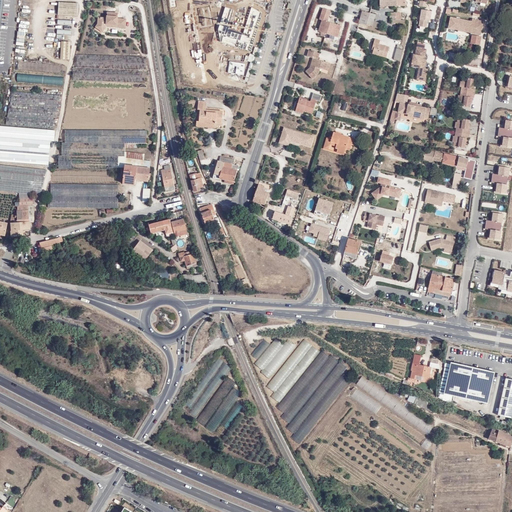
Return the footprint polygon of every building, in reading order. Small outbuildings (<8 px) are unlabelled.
[(58,16),(78,16),(78,3),(58,3),(58,16)] [(320,32),(338,37),(341,26),(327,21),(330,11),(323,8),(319,19),(323,21),(320,32)] [(375,14),(362,10),(359,21),(372,25),(374,19),(375,14)] [(430,21),(432,12),(422,10),(420,19),(419,26),(427,28),(428,21),(430,21)] [(101,30),(104,25),(104,23),(116,24),(116,23),(120,23),(119,27),(124,27),(125,19),(117,18),(117,13),(107,13),(107,18),(98,18),(98,23),(96,26),(101,30)] [(448,28),(480,35),(483,22),(472,19),(471,21),(450,17),(448,28)] [(57,38),(64,39),(64,34),(71,35),(71,31),(57,29),(57,38)] [(482,37),(472,35),(470,43),(480,46),(482,37)] [(380,40),(374,39),(372,46),(374,47),(372,52),(372,53),(386,57),(388,46),(379,44),(380,40)] [(60,42),(61,60),(70,59),(70,42),(60,42)] [(417,48),(416,48),(414,55),(413,54),(411,64),(412,64),(411,66),(419,68),(416,79),(425,81),(427,70),(424,69),(426,60),(424,60),(424,58),(426,49),(424,49),(425,44),(418,43),(417,48)] [(320,68),(328,70),(330,62),(318,59),(319,51),(308,48),(306,56),(311,57),(309,66),(306,70),(312,77),(319,71),(320,68)] [(396,48),(393,59),(399,60),(402,50),(396,48)] [(73,80),(107,81),(110,56),(77,54),(77,67),(73,67),(73,80)] [(145,70),(145,57),(110,56),(107,81),(147,83),(148,70),(145,70)] [(18,71),(36,72),(36,69),(40,70),(41,63),(19,62),(18,71)] [(458,101),(459,102),(459,106),(471,108),(473,96),(475,96),(475,90),(474,90),(475,81),(463,79),(463,82),(461,81),(460,87),(462,87),(461,92),(460,96),(458,96),(458,101)] [(57,129),(62,96),(13,91),(6,125),(57,129)] [(317,99),(320,100),(322,94),(313,92),(311,100),(300,97),(296,110),(304,113),(304,111),(312,113),(317,99)] [(408,96),(397,93),(396,101),(407,103),(408,96)] [(206,103),(206,101),(198,100),(198,108),(200,108),(199,121),(197,121),(196,126),(215,127),(215,125),(221,125),(223,111),(218,110),(211,110),(205,109),(206,105),(206,103)] [(400,102),(398,111),(404,112),(405,109),(406,103),(400,102)] [(423,116),(428,117),(430,108),(406,103),(405,109),(408,110),(407,113),(409,113),(411,114),(413,116),(419,117),(421,116),(423,116)] [(511,119),(504,118),(504,120),(505,120),(504,129),(499,128),(498,136),(503,136),(502,146),(501,146),(500,147),(511,148),(511,119)] [(453,142),(454,142),(454,147),(466,149),(468,137),(470,137),(471,131),(469,131),(470,122),(458,120),(458,123),(456,122),(455,128),(457,128),(456,133),(455,137),(454,137),(453,142)] [(50,141),(54,141),(54,130),(0,126),(0,161),(48,165),(50,141)] [(300,132),(284,126),(279,141),(286,143),(288,135),(300,139),(300,141),(310,145),(313,136),(303,132),(302,134),(300,133),(300,132)] [(65,142),(62,142),(61,152),(124,151),(124,144),(147,144),(146,130),(65,130),(65,142)] [(345,147),(350,148),(354,138),(333,132),(331,139),(330,142),(336,143),(334,147),(338,148),(337,152),(343,154),(345,147)] [(288,144),(290,138),(300,141),(300,139),(288,135),(286,143),(288,144)] [(326,137),(323,148),(337,152),(338,148),(334,147),(336,143),(330,142),(331,139),(326,137)] [(124,156),(124,151),(61,152),(61,156),(58,156),(58,168),(117,168),(118,155),(124,156)] [(433,159),(433,160),(457,165),(459,157),(435,151),(433,159)] [(144,154),(127,152),(126,157),(138,159),(143,160),(144,154)] [(138,159),(126,157),(125,164),(137,166),(138,159)] [(467,159),(459,157),(457,165),(465,167),(467,159)] [(150,165),(142,164),(143,160),(138,159),(137,166),(149,168),(150,165)] [(214,176),(224,178),(233,181),(237,165),(232,164),(219,160),(218,160),(214,176)] [(464,177),(471,179),(475,163),(469,161),(468,166),(468,169),(466,168),(464,177)] [(0,191),(14,193),(39,196),(45,170),(0,164),(0,191)] [(137,166),(125,164),(123,178),(135,180),(137,166)] [(506,193),(510,167),(510,165),(498,164),(497,166),(499,166),(498,174),(492,173),(491,181),(496,182),(495,192),(494,191),(494,193),(506,194),(506,193)] [(165,192),(174,189),(169,165),(163,166),(164,169),(161,170),(165,192)] [(148,181),(149,168),(137,166),(135,180),(148,181)] [(197,175),(190,176),(194,191),(201,189),(199,184),(202,183),(201,179),(199,180),(197,175)] [(254,200),(265,203),(271,185),(259,182),(254,200)] [(48,208),(118,208),(118,185),(51,185),(51,196),(48,196),(48,208)] [(383,186),(382,188),(380,187),(372,193),(377,199),(381,197),(379,195),(382,193),(388,195),(389,192),(396,194),(400,195),(401,189),(397,188),(390,186),(389,188),(383,186)] [(142,202),(149,203),(151,189),(144,188),(142,202)] [(443,200),(445,193),(428,189),(425,201),(442,205),(443,200)] [(287,195),(297,199),(299,193),(289,190),(287,195)] [(453,202),(455,195),(445,193),(443,200),(453,202)] [(28,214),(28,206),(32,206),(32,198),(24,198),(24,197),(20,196),(20,199),(19,199),(19,206),(17,206),(17,211),(16,211),(16,215),(28,214)] [(334,203),(319,198),(314,214),(328,219),(334,203)] [(217,219),(212,205),(199,209),(204,223),(205,223),(216,219),(217,219)] [(273,218),(289,223),(295,207),(288,205),(286,213),(275,210),(273,218)] [(500,240),(503,214),(504,212),(492,211),(491,213),(493,213),(491,221),(486,220),(485,228),(490,229),(489,238),(488,238),(488,240),(500,241),(500,240)] [(370,214),(371,213),(365,212),(363,221),(369,222),(367,228),(376,230),(377,225),(383,226),(385,216),(379,215),(379,216),(370,214)] [(23,222),(28,222),(28,218),(28,217),(14,217),(12,223),(10,223),(11,232),(19,232),(19,235),(23,235),(23,230),(23,227),(23,222)] [(165,234),(173,232),(170,219),(153,223),(155,232),(164,230),(165,234)] [(186,233),(183,219),(172,222),(175,236),(186,233)] [(218,221),(215,223),(218,229),(219,228),(221,235),(223,234),(225,237),(227,236),(225,233),(223,227),(221,228),(218,221)] [(330,229),(311,223),(309,232),(314,234),(313,236),(318,238),(317,239),(326,242),(330,229)] [(432,250),(441,247),(445,248),(452,250),(455,237),(447,235),(445,240),(439,239),(429,241),(432,250)] [(40,242),(42,253),(52,250),(53,249),(52,246),(60,245),(59,243),(63,242),(61,237),(45,241),(40,242)] [(361,240),(348,237),(345,249),(352,251),(351,255),(351,257),(356,258),(361,240)] [(132,249),(144,259),(152,250),(139,240),(132,249)] [(116,249),(109,243),(107,246),(113,252),(116,249)] [(187,268),(200,265),(196,252),(194,253),(184,255),(180,257),(181,261),(185,260),(187,268)] [(389,255),(382,254),(380,261),(392,264),(394,256),(389,255)] [(160,269),(160,272),(153,271),(153,277),(178,280),(179,272),(169,271),(169,270),(160,269)] [(497,288),(501,289),(500,292),(511,294),(511,271),(510,275),(505,274),(506,270),(502,269),(501,271),(494,269),(490,285),(498,287),(497,288)] [(433,270),(429,288),(434,290),(434,288),(451,292),(452,292),(455,278),(439,275),(440,272),(433,270)] [(433,292),(450,296),(451,292),(434,288),(434,290),(433,292)] [(262,338),(251,355),(258,359),(269,343),(262,338)] [(275,339),(254,364),(262,370),(261,372),(269,379),(296,346),(288,340),(283,345),(275,339)] [(318,353),(319,351),(303,339),(268,386),(268,389),(274,391),(272,397),(277,401),(280,401),(278,407),(284,412),(282,418),(287,421),(290,422),(306,400),(310,401),(317,391),(320,384),(321,383),(308,382),(307,382),(301,382),(301,375),(318,353)] [(420,364),(421,355),(414,353),(411,370),(412,370),(410,378),(423,380),(424,376),(429,377),(432,367),(439,369),(440,366),(440,365),(439,364),(438,363),(431,361),(429,366),(420,364)] [(331,356),(322,367),(328,373),(331,369),(332,370),(338,362),(331,356)] [(205,373),(210,377),(223,362),(218,358),(205,373)] [(488,404),(494,372),(449,364),(448,376),(442,375),(438,400),(452,402),(452,398),(488,404)] [(223,401),(235,381),(227,377),(215,397),(223,401)] [(361,377),(355,385),(428,435),(434,426),(361,377)] [(511,378),(507,378),(499,414),(511,416),(511,378)] [(353,387),(347,396),(427,450),(432,442),(353,387)] [(432,412),(435,404),(411,393),(407,400),(414,403),(432,412)] [(325,394),(293,439),(299,444),(315,422),(311,420),(317,412),(319,413),(321,410),(324,412),(333,400),(325,394)] [(460,425),(463,414),(443,409),(440,420),(460,425)] [(477,424),(474,431),(484,436),(487,428),(477,424)] [(488,438),(511,446),(511,439),(511,435),(492,427),(488,438)] [(472,449),(472,442),(447,442),(448,447),(437,447),(437,473),(501,471),(501,460),(491,461),(491,449),(472,449)] [(435,497),(501,496),(501,474),(435,475),(435,497)] [(498,511),(498,498),(433,501),(433,511),(498,511)]
